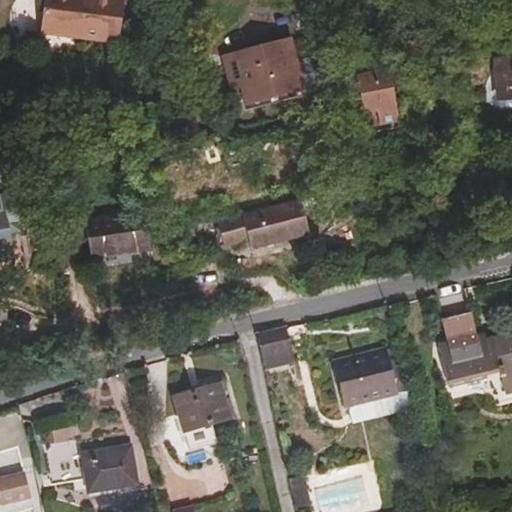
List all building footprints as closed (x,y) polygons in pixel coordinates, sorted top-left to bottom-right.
[(120,53),(127,7),(83,0),(46,0),(41,41),(120,53)] [(295,105),(286,66),(229,77),(235,102),(248,99),(253,114),(295,105)] [(511,80),(495,80),(494,118),(478,120),(493,132),(511,131),(511,80)] [(401,141),(391,90),(358,96),(370,148),(401,141)] [(43,235),(37,215),(31,199),(0,205),(0,282),(40,274),(34,242),(42,240),(43,235)] [(309,240),(304,222),(299,205),(271,211),(244,217),(253,253),(309,240)] [(153,253),(147,228),(142,212),(121,216),(93,223),(98,244),(104,266),(153,253)] [(0,349),(23,345),(19,329),(0,332),(0,349)] [(511,398),(511,340),(495,344),(492,337),(446,345),(451,370),(455,393),(497,385),(501,401),(511,398)] [(300,375),(296,356),(293,344),(261,353),(266,382),(300,375)] [(387,376),(380,344),(371,346),(329,355),(338,399),(388,388),(387,376)] [(392,409),(388,388),(338,399),(343,418),(392,409)] [(231,428),(228,413),(222,392),(196,398),(171,405),(182,443),(203,437),(231,428)] [(142,478),(134,454),(126,435),(96,445),(68,455),(74,477),(82,498),(124,483),(142,478)] [(208,457),(203,437),(182,443),(187,462),(208,457)] [(309,511),(304,487),(286,493),(289,511),(309,511)] [(1,495),(0,490),(0,501),(1,501),(4,511),(35,511),(36,511),(28,488),(1,495)] [(197,511),(196,503),(171,509),(171,511),(197,511)]
